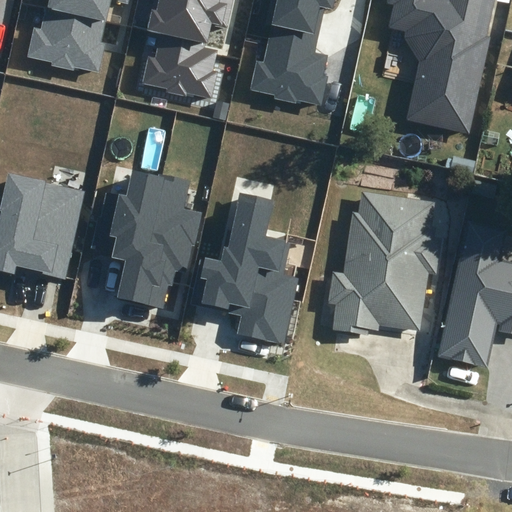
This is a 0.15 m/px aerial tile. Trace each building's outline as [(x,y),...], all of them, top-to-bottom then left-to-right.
[(46,0),(45,8),(106,21),(109,0),(123,0),(126,1),(126,0),(46,0)] [(161,34),(202,42),(207,43),(211,23),(227,26),(232,0),(155,0),(158,1),(156,10),(152,9),(147,31),(161,34)] [(278,0),(270,41),(311,50),(320,7),(334,10),(335,0),(278,0)] [(464,141),(486,43),(483,42),(491,4),(475,0),(383,0),(381,10),(388,12),(383,35),(400,38),(398,45),(414,69),(401,127),(464,141)] [(106,21),(45,8),(40,29),(34,27),(27,58),(52,63),(51,67),(74,72),(75,68),(98,73),(104,46),(100,45),(106,21)] [(202,42),(161,34),(156,57),(150,56),(143,83),(168,89),(167,93),(191,98),(191,94),(212,99),(218,71),(213,70),(217,51),(201,47),(202,42)] [(311,50),(270,41),(264,61),(257,59),(251,90),(276,96),(275,100),(298,104),(298,101),(322,106),(328,78),(324,78),(329,55),(311,50)] [(157,175),(131,169),(126,194),(104,189),(90,252),(127,260),(119,296),(162,305),(167,282),(171,283),(175,269),(185,272),(191,245),(194,245),(202,213),(184,209),(191,180),(158,172),(157,175)] [(17,266),(64,277),(84,192),(45,183),(46,181),(8,173),(3,197),(0,196),(0,270),(15,274),(17,266)] [(273,201),(240,194),(228,248),(224,247),(221,260),(200,256),(189,306),(240,317),(236,335),(283,345),(299,279),(283,275),(290,243),(264,237),(273,201)] [(429,232),(432,208),(357,198),(354,218),(347,217),(339,281),(327,279),(323,309),(332,310),(329,335),(365,340),(365,335),(374,336),(375,331),(415,336),(422,280),(432,282),(437,244),(430,243),(432,232),(429,232)] [(511,262),(510,263),(509,271),(494,268),(500,235),(462,228),(446,296),(431,365),(482,374),(489,332),(492,333),(491,339),(511,343),(511,262)]
